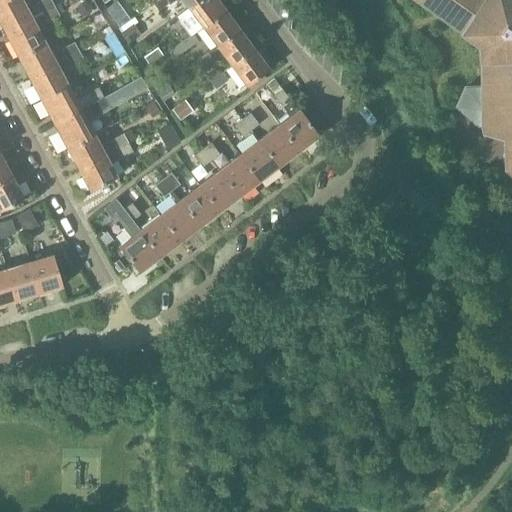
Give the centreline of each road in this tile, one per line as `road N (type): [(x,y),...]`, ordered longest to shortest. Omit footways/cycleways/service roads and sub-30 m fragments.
road 1 (residential): [(130,336),(367,170),(368,148),(255,0)]
road 2 (residential): [(0,87),(130,336)]
road 3 (residential): [(0,369),(130,336)]
